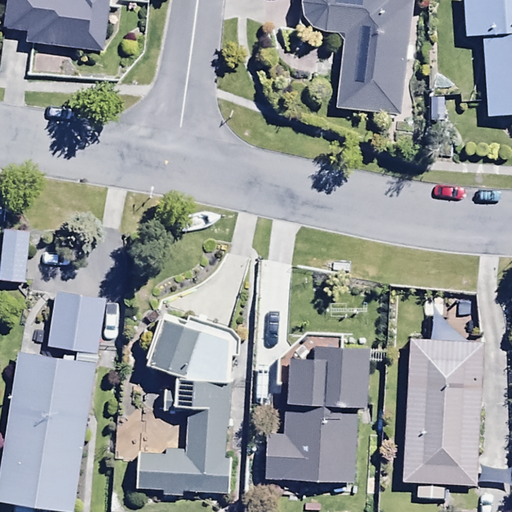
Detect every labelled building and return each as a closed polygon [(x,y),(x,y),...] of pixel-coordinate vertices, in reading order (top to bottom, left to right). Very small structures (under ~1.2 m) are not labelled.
[(8,0),(5,38),(27,40),(26,53),(106,60),(111,0),(8,0)] [(401,124),(412,8),(395,5),(395,0),(307,0),(304,12),(306,24),(313,33),(325,40),(337,40),(346,48),(339,118),(401,124)] [(511,0),(463,0),(465,48),(487,48),(489,126),(511,125),(511,0)] [(33,242),(6,239),(1,288),(27,291),(33,242)] [(0,486),(0,508),(1,509),(0,511),(73,511),(107,309),(56,300),(47,354),(64,357),(62,369),(20,363),(0,486)] [(165,463),(142,462),(141,498),(162,498),(162,501),(183,502),(183,499),(229,501),(230,468),(226,468),(228,394),(233,394),(235,348),(229,341),(168,323),(165,332),(162,332),(151,370),(153,370),(151,376),(180,384),(179,396),(167,395),(165,416),(190,418),(187,457),(165,457),(165,463)] [(267,442),(265,488),(355,490),(357,419),(368,419),(369,361),(344,361),(344,342),(308,341),(281,367),(280,392),(290,392),(290,419),(285,419),(284,442),(267,442)] [(484,352),(413,348),(406,490),(477,494),(484,352)]
